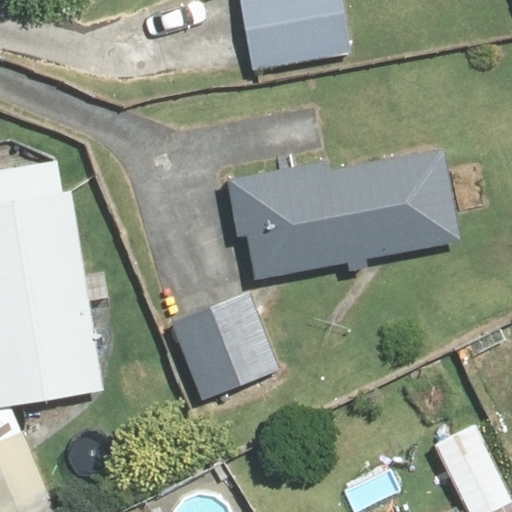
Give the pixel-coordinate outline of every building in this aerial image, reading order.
[(340,0),(236,0),(249,73),(350,56),(340,0)] [(323,161),(223,179),(234,238),(240,237),(248,282),(341,265),(343,272),(364,268),(363,260),(457,243),(440,150),(325,171),(323,161)] [(65,192),(0,203),(0,406),(99,390),(65,192)] [(250,297),(176,325),(205,401),(279,373),(250,297)] [(511,511),(511,507),(471,426),(428,447),(461,511),(511,511)] [(50,511),(18,433),(0,440),(0,511),(50,511)]
